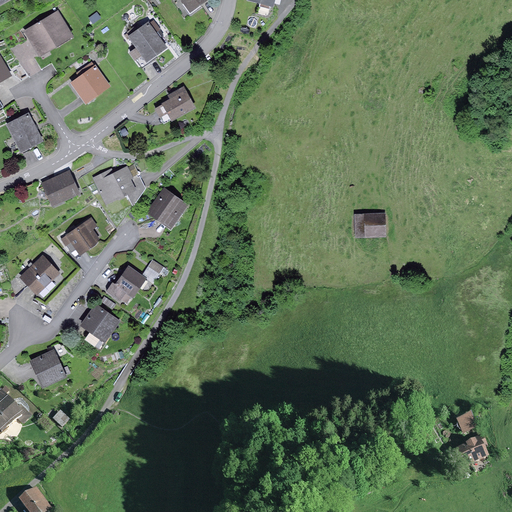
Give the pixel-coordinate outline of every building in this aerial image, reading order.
[(181,0),(191,12),(207,0),(181,0)] [(58,10),(24,31),(40,56),(74,35),(58,10)] [(97,11),(89,18),(94,24),(102,18),(97,11)] [(153,20),(149,23),(160,38),(164,35),(153,20)] [(148,22),(128,36),(136,47),(142,56),(147,62),(167,47),(160,38),(149,23),(148,22)] [(142,56),(136,47),(129,52),(135,61),(142,56)] [(0,53),(0,82),(12,75),(0,53)] [(79,76),(70,83),(86,104),(111,85),(93,61),(77,73),(79,76)] [(163,104),(155,109),(164,124),(171,120),(172,121),(196,107),(184,86),(168,95),(170,98),(162,103),(163,104)] [(29,113),(7,124),(21,152),(44,141),(29,113)] [(129,134),(125,128),(118,132),(122,138),(129,134)] [(134,164),(128,167),(133,177),(136,175),(139,174),(134,164)] [(111,169),(92,178),(106,205),(127,194),(137,189),(131,179),(134,178),(133,177),(128,167),(128,166),(113,173),(111,169)] [(70,170),(42,183),(53,207),(81,194),(70,170)] [(189,205),(165,187),(147,212),(171,229),(189,205)] [(386,213),(355,214),(356,237),(387,236),(386,213)] [(92,217),(61,238),(66,247),(72,243),(80,256),(96,245),(100,239),(93,229),(98,226),(92,217)] [(43,255),(20,277),(37,295),(60,273),(43,255)] [(153,259),(143,275),(148,278),(155,282),(164,267),(153,259)] [(143,275),(129,265),(115,285),(113,283),(108,291),(127,303),(131,298),(134,299),(148,278),(143,275)] [(116,304),(104,297),(100,304),(112,311),(116,304)] [(121,321),(96,304),(81,325),(105,342),(121,321)] [(55,349),(30,360),(42,387),(67,376),(55,349)] [(17,407),(0,389),(0,433),(2,436),(19,420),(23,424),(32,416),(21,403),(17,407)] [(34,406),(32,408),(39,414),(41,413),(34,406)] [(61,412),(53,420),(62,428),(70,421),(61,412)] [(110,419),(115,422),(118,414),(113,412),(110,419)] [(471,414),(456,421),(464,437),(479,429),(471,414)] [(477,441),(457,451),(466,469),(489,457),(485,449),(489,447),(482,435),(475,439),(477,441)] [(37,489),(20,502),(27,511),(50,511),(52,510),(37,489)]
